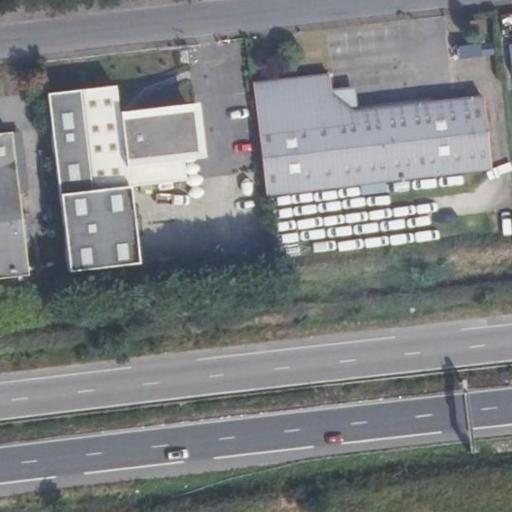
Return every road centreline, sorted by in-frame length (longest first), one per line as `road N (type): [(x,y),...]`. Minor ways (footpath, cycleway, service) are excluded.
road 1 (trunk): [(0,467),(511,406)]
road 2 (trunk): [(511,342),(0,402)]
road 3 (unclassified): [(0,38),(332,0)]
